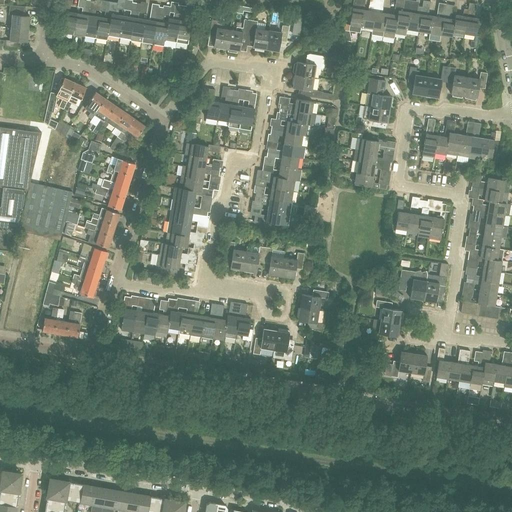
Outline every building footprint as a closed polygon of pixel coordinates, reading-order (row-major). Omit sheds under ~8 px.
[(76,13),(69,11),(70,0),(63,0),(62,11),(64,11),(61,32),(72,34),(73,29),(76,13)] [(84,0),(83,14),(76,13),(73,29),(72,34),(83,36),(84,31),(88,0),(84,0)] [(91,15),(93,0),(92,0),(88,0),(84,31),(83,36),(94,38),(95,33),(98,16),(91,15)] [(357,0),(352,0),(348,31),(360,32),(360,30),(360,27),(363,10),(358,9),(359,8),(356,7),(357,0)] [(360,30),(371,32),(371,29),(376,0),(369,0),(369,5),(371,6),(370,11),(368,11),(363,10),(360,27),(360,30)] [(383,31),(386,13),(379,12),(379,8),(382,7),(383,0),(376,0),(371,29),(371,32),(370,35),(382,37),(383,31)] [(405,36),(406,30),(409,13),(402,12),(403,0),(395,0),(394,7),(398,8),(395,28),(394,33),(394,34),(405,36)] [(108,1),(106,10),(111,11),(108,30),(107,34),(118,36),(119,32),(122,15),(115,14),(116,2),(108,1)] [(417,31),(428,33),(431,16),(427,16),(429,2),(422,1),(421,7),(417,31)] [(122,15),(119,32),(118,36),(129,38),(130,34),(135,2),(130,2),(128,16),(122,15)] [(141,36),(144,19),(137,18),(139,3),(135,2),(130,34),(129,38),(129,40),(140,42),(141,36)] [(148,20),(144,19),(141,36),(140,42),(152,43),(153,38),(158,6),(158,4),(151,3),(148,20)] [(440,35),(445,4),(437,3),(435,17),(431,16),(428,33),(440,35)] [(463,34),(475,36),(478,19),(473,18),(475,4),(468,3),(467,9),(463,34)] [(167,23),(164,39),(175,41),(181,5),(177,4),(176,13),(173,12),(172,16),(172,18),(167,18),(166,23),(167,23)] [(451,37),(452,32),(454,20),(446,19),(449,5),(445,4),(440,35),(451,37)] [(185,5),(181,5),(175,41),(187,43),(190,22),(186,21),(187,12),(185,11),(185,5)] [(11,14),(10,27),(28,29),(29,16),(24,16),(25,7),(9,6),(9,14),(11,14)] [(162,7),(158,6),(153,38),(152,43),(163,45),(164,39),(167,23),(166,23),(160,22),(162,7)] [(409,13),(406,30),(417,31),(421,7),(417,6),(416,14),(414,14),(409,13)] [(394,33),(395,28),(398,8),(394,7),(393,15),(386,13),(383,31),(382,37),(393,39),(394,34),(394,33)] [(452,32),(463,34),(467,9),(464,9),(462,16),(455,15),(454,20),(452,32)] [(95,33),(94,38),(106,40),(107,34),(108,30),(111,11),(106,10),(105,17),(98,16),(95,33)] [(302,16),(295,15),(292,34),(299,35),(302,16)] [(212,46),(226,49),(229,30),(217,28),(218,20),(211,19),(208,35),(214,36),(212,46)] [(235,31),(229,30),(226,49),(227,49),(226,51),(236,53),(236,50),(239,51),(242,33),(248,34),(250,20),(243,19),(242,28),(236,27),(235,31)] [(250,20),(248,34),(253,35),(251,47),(253,47),(252,50),(262,51),(262,49),(264,49),(268,30),(264,30),(265,24),(256,22),(256,21),(250,20)] [(280,32),(268,30),(264,49),(277,51),(279,41),(285,42),(288,26),(281,25),(280,32)] [(0,39),(0,45),(19,48),(20,42),(27,42),(28,29),(10,27),(9,40),(0,39)] [(293,74),(312,77),(314,69),(320,70),(322,68),(322,65),(321,63),(322,57),(321,56),(308,54),(305,54),(305,55),(308,54),(309,56),(308,63),(295,61),(295,62),(292,64),(291,72),(293,74)] [(141,66),(139,78),(146,79),(148,67),(141,66)] [(439,79),(427,77),(424,96),(437,98),(440,82),(445,82),(448,67),(441,66),(439,79)] [(411,94),(424,96),(427,77),(415,75),(416,68),(409,67),(406,82),(412,83),(411,94)] [(448,67),(445,82),(452,83),(450,94),(452,94),(452,97),(461,99),(462,96),(463,96),(466,77),(454,75),(455,68),(448,67)] [(466,77),(463,96),(464,96),(464,99),(473,101),(474,98),(476,98),(477,88),(484,89),(486,73),(480,72),(478,79),(466,77)] [(330,100),(331,94),(310,91),(312,77),(293,74),(291,88),(299,89),(298,95),(330,100)] [(57,92),(56,96),(57,96),(62,98),(59,107),(60,107),(63,108),(74,82),(64,78),(63,79),(61,78),(58,84),(60,84),(58,90),(57,92)] [(383,90),(384,83),(385,83),(385,82),(369,79),(365,106),(388,110),(390,97),(378,95),(379,90),(383,90)] [(85,87),(74,82),(63,108),(67,110),(70,102),(77,105),(85,87)] [(204,118),(216,119),(219,103),(212,102),(213,90),(207,89),(205,100),(207,101),(204,118)] [(224,102),(223,103),(219,103),(216,119),(227,121),(232,90),(228,89),(226,100),(224,102)] [(238,128),(238,123),(241,106),(234,105),(237,90),(232,90),(227,121),(229,121),(228,126),(238,128)] [(94,114),(105,98),(95,91),(84,107),(91,112),(88,117),(91,119),(94,114)] [(249,107),(241,106),(238,123),(238,128),(250,130),(251,125),(253,108),(256,93),(251,92),(249,107)] [(115,105),(105,98),(94,114),(100,118),(94,128),(98,130),(101,126),(115,105)] [(278,108),(278,109),(310,114),(312,102),(294,99),(294,104),(286,103),(286,105),(277,104),(276,108),(278,108)] [(114,128),(117,123),(125,112),(115,105),(101,126),(104,128),(107,123),(114,128)] [(356,118),(355,124),(356,124),(370,127),(375,127),(376,121),(386,123),(388,110),(365,106),(359,105),(357,118),(356,118)] [(49,125),(52,112),(53,112),(54,110),(52,110),(47,108),(44,122),(49,125)] [(315,115),(310,114),(278,109),(277,113),(288,114),(287,121),(291,122),(303,124),(303,125),(308,125),(313,126),(315,115)] [(117,137),(120,139),(134,118),(125,112),(117,123),(114,128),(120,132),(117,137)] [(144,126),(134,118),(120,139),(124,142),(127,137),(128,138),(132,133),(137,137),(144,126)] [(456,157),(459,135),(452,134),(454,122),(445,120),(444,130),(448,131),(444,155),(456,157)] [(270,130),(301,135),(306,136),(308,125),(303,125),(303,124),(291,122),(287,121),(286,121),(285,128),(270,126),(270,130)] [(459,135),(456,157),(467,159),(468,153),(473,122),(467,121),(464,136),(459,135)] [(473,122),(468,153),(480,155),(482,139),(478,138),(480,124),(473,122)] [(64,136),(70,126),(65,123),(60,133),(64,136)] [(28,190),(30,182),(41,132),(0,126),(0,186),(2,187),(0,203),(0,247),(13,250),(16,237),(20,209),(21,209),(24,190),(28,190)] [(64,136),(69,139),(75,128),(70,126),(64,136)] [(420,156),(432,158),(433,153),(436,136),(428,135),(430,128),(425,127),(420,156)] [(270,130),(269,134),(284,137),(282,144),(299,147),(301,135),(270,130)] [(433,153),(444,155),(448,131),(444,130),(442,137),(436,136),(433,153)] [(480,155),(490,157),(492,150),(496,151),(497,141),(493,140),(494,133),(490,132),(488,140),(482,139),(480,155)] [(97,133),(95,140),(101,142),(104,134),(97,133)] [(114,149),(120,139),(117,137),(110,147),(113,149),(114,149)] [(355,150),(358,150),(375,153),(376,149),(378,149),(378,146),(393,149),(394,142),(377,140),(377,142),(357,138),(355,150)] [(91,140),(89,146),(100,149),(101,144),(91,140)] [(183,154),(188,155),(205,158),(206,151),(218,153),(219,146),(207,144),(207,147),(185,143),(183,154)] [(267,148),(266,153),(297,158),(304,159),(305,148),(299,147),(282,144),(281,150),(267,148)] [(98,155),(100,149),(89,146),(87,151),(98,155)] [(353,161),(356,162),(388,167),(389,163),(382,162),(383,159),(374,158),(375,153),(358,150),(355,150),(353,161)] [(280,159),(279,166),(296,169),(297,158),(266,153),(265,157),(280,159)] [(218,167),(204,165),(205,158),(188,155),(186,166),(218,171),(218,167)] [(107,168),(113,170),(118,172),(131,176),(134,164),(117,158),(114,166),(108,164),(107,168)] [(78,170),(83,172),(86,161),(81,160),(78,170)] [(356,162),(354,173),(371,176),(373,169),(387,171),(388,167),(356,162)] [(180,177),(184,177),(202,180),(203,174),(217,176),(218,171),(186,166),(182,165),(180,177)] [(278,173),(271,172),(270,176),(272,176),(272,177),(288,180),(293,180),(298,181),(300,170),(296,169),(279,166),(278,173)] [(127,187),(131,176),(118,172),(113,170),(107,168),(106,172),(112,174),(109,181),(114,183),(127,187)] [(293,180),(288,180),(272,177),(272,176),(270,176),(271,172),(257,170),(256,178),(271,181),(270,188),(291,191),(293,180)] [(352,185),(357,185),(384,190),(385,185),(372,183),(373,181),(371,180),(371,176),(354,173),(352,185)] [(178,188),(182,188),(202,191),(201,196),(211,198),(212,189),(200,187),(202,180),(184,177),(180,177),(178,188)] [(471,182),(470,186),(503,192),(507,192),(509,181),(505,180),(491,178),(487,177),(486,182),(481,181),(479,181),(478,183),(471,182)] [(111,194),(123,198),(127,187),(114,183),(109,181),(103,179),(101,186),(91,183),(90,187),(96,189),(100,190),(106,192),(111,194)] [(72,192),(30,182),(28,190),(19,230),(59,240),(72,192)] [(85,186),(78,184),(74,195),(82,197),(85,186)] [(483,200),(488,201),(505,204),(507,192),(503,192),(470,186),(470,190),(477,192),(477,194),(484,195),(483,200)] [(194,195),(201,196),(202,191),(182,188),(178,188),(173,187),(171,198),(193,202),(194,195)] [(254,192),(253,197),(290,203),(291,191),(270,188),(269,194),(254,192)] [(106,192),(100,190),(96,189),(95,193),(109,198),(107,205),(120,209),(123,198),(111,194),(106,192)] [(253,201),(267,203),(266,210),(288,214),(290,203),(253,197),(253,201)] [(171,198),(169,210),(206,215),(206,212),(199,210),(199,208),(192,207),(193,202),(171,198)] [(394,229),(406,231),(408,214),(401,213),(403,201),(397,200),(395,212),(397,212),(394,229)] [(510,205),(505,204),(488,201),(487,208),(472,206),(471,210),(504,215),(508,216),(510,205)] [(442,220),(445,205),(440,204),(438,216),(436,216),(435,219),(431,218),(428,238),(439,240),(442,220)] [(97,219),(102,221),(115,225),(119,214),(101,208),(99,215),(93,213),(91,217),(96,219),(97,219)] [(421,216),(420,216),(417,233),(416,236),(428,238),(431,218),(428,217),(427,215),(428,215),(428,210),(425,209),(422,209),(421,216)] [(169,210),(168,221),(189,224),(190,220),(193,220),(195,218),(207,220),(208,216),(206,215),(169,210)] [(286,226),(288,214),(266,210),(265,217),(253,215),(252,222),(264,224),(265,222),(286,226)] [(504,215),(471,210),(470,214),(483,216),(483,219),(485,219),(485,220),(484,224),(502,227),(504,215)] [(417,233),(420,216),(408,214),(406,231),(417,233)] [(111,236),(115,225),(102,221),(97,219),(96,219),(94,225),(86,222),(84,227),(88,229),(99,232),(111,236)] [(203,234),(188,232),(189,224),(168,221),(166,232),(202,238),(203,234)] [(482,235),(500,238),(505,239),(507,228),(502,227),(484,224),(482,235)] [(99,232),(88,229),(87,233),(97,237),(95,243),(108,247),(111,236),(99,232)] [(166,232),(164,243),(168,244),(168,245),(180,247),(185,248),(186,240),(201,243),(202,238),(166,232)] [(482,235),(480,247),(498,250),(500,238),(482,235)] [(228,268),(242,270),(245,251),(232,249),(233,242),(227,241),(224,256),(230,257),(228,268)] [(159,242),(157,254),(193,260),(194,256),(179,253),(180,247),(168,245),(168,244),(164,243),(159,242)] [(245,251),(242,270),(255,272),(256,262),(262,263),(265,247),(258,246),(257,253),(245,251)] [(81,251),(80,255),(103,263),(107,251),(94,247),(93,252),(88,250),(87,253),(81,251)] [(266,274),(280,276),(283,257),(270,256),(271,248),(265,247),(262,263),(268,264),(266,274)] [(498,250),(480,247),(479,253),(468,251),(466,260),(476,261),(477,258),(496,261),(501,262),(503,251),(498,250)] [(295,260),(283,257),(280,276),(293,278),(294,268),(301,269),(303,253),(296,252),(295,260)] [(178,262),(185,263),(192,265),(193,260),(157,254),(156,254),(154,265),(155,266),(154,271),(167,273),(167,274),(175,275),(176,269),(178,262)] [(80,255),(78,259),(84,261),(82,268),(99,274),(103,263),(80,255)] [(477,258),(476,261),(483,262),(482,270),(499,273),(501,262),(496,261),(477,258)] [(425,282),(422,300),(435,302),(435,301),(436,292),(442,293),(447,265),(441,264),(439,276),(426,274),(425,282)] [(73,274),(72,278),(78,280),(96,286),(99,274),(82,268),(80,276),(73,274)] [(400,270),(397,290),(404,291),(404,287),(410,288),(409,298),(422,300),(425,282),(426,274),(425,270),(419,272),(419,270),(414,272),(400,270)] [(473,276),(466,275),(465,279),(498,284),(499,273),(482,270),(481,277),(474,276),(473,276)] [(96,286),(78,280),(72,278),(71,282),(77,284),(76,285),(81,287),(79,293),(92,297),(96,286)] [(480,285),(478,292),(496,295),(498,284),(465,279),(465,283),(472,284),(480,285)] [(46,292),(42,304),(48,306),(49,303),(58,306),(58,305),(59,298),(60,297),(51,294),(53,289),(54,283),(49,281),(46,292)] [(54,283),(53,289),(63,292),(64,287),(54,283)] [(53,289),(51,294),(61,297),(63,292),(53,289)] [(299,303),(298,307),(317,310),(319,298),(326,299),(327,292),(313,290),(312,296),(297,293),(296,302),(299,303)] [(478,292),(477,304),(480,304),(486,305),(492,306),(494,307),(496,295),(478,292)] [(124,308),(121,330),(131,332),(135,310),(131,309),(129,309),(131,297),(124,296),(122,308),(124,308)] [(142,333),(147,298),(145,297),(143,309),(141,309),(140,311),(135,310),(131,332),(142,333)] [(470,298),(462,297),(460,314),(466,315),(468,302),(469,303),(470,298)] [(147,298),(142,333),(153,335),(154,330),(157,313),(153,312),(155,299),(147,298)] [(167,298),(165,307),(168,308),(168,310),(169,311),(166,327),(167,327),(178,329),(181,312),(177,312),(173,311),(175,299),(167,298)] [(177,334),(188,336),(194,300),(189,300),(187,313),(181,312),(178,329),(177,334)] [(194,300),(188,336),(199,338),(203,316),(195,314),(198,301),(194,300)] [(376,300),(375,307),(382,308),(380,321),(399,324),(399,323),(401,323),(403,313),(401,312),(401,311),(390,309),(391,303),(376,300)] [(224,332),(223,337),(234,339),(235,334),(239,309),(238,309),(240,303),(235,302),(234,313),(231,313),(231,315),(226,315),(225,320),(223,332),(224,332)] [(217,304),(210,303),(208,317),(203,316),(199,338),(211,340),(217,304)] [(246,304),(240,303),(238,309),(239,309),(235,334),(243,335),(242,340),(249,341),(251,329),(248,328),(249,318),(244,317),(246,304)] [(477,304),(474,303),(472,316),(478,317),(480,304),(477,304)] [(223,305),(217,304),(211,340),(222,342),(223,337),(224,332),(223,332),(225,320),(220,319),(223,305)] [(492,306),(486,305),(484,318),(490,319),(492,306)] [(154,330),(166,332),(167,327),(166,327),(169,311),(168,310),(168,308),(165,307),(164,314),(157,313),(154,330)] [(315,323),(317,310),(298,307),(296,320),(306,322),(305,328),(321,330),(322,324),(315,323)] [(502,320),(504,308),(498,307),(496,319),(502,320)] [(54,333),(58,309),(52,308),(50,319),(44,318),(41,331),(54,333)] [(63,310),(58,309),(54,333),(65,335),(67,321),(61,320),(63,310)] [(67,321),(65,335),(77,337),(79,324),(73,323),(74,317),(72,317),(73,311),(69,310),(67,321)] [(399,324),(380,321),(373,319),(371,332),(369,339),(385,341),(386,336),(396,337),(399,324)] [(254,337),(252,353),(258,354),(259,347),(272,349),(275,331),(264,329),(264,328),(262,328),(261,332),(260,338),(260,340),(254,340),(255,338),(254,337)] [(272,356),(272,358),(273,357),(291,360),(294,342),(288,341),(288,339),(289,333),(289,332),(289,330),(278,328),(277,331),(275,331),(272,349),(273,349),(272,356)] [(306,341),(305,347),(315,348),(315,345),(307,337),(306,341)] [(435,378),(446,379),(449,362),(442,361),(444,349),(438,348),(436,360),(437,360),(435,378)] [(456,363),(449,362),(446,379),(458,381),(463,350),(458,349),(456,363)] [(458,381),(469,383),(472,365),(466,365),(468,351),(463,350),(458,381)] [(490,352),(482,350),(481,360),(484,360),(481,380),(480,385),(492,387),(492,382),(495,365),(488,364),(490,352)] [(397,371),(410,373),(413,354),(400,352),(398,362),(392,361),(390,377),(396,378),(397,371)] [(495,365),(492,382),(504,384),(509,353),(503,352),(502,361),(503,361),(503,366),(501,366),(495,365)] [(511,367),(511,363),(511,362),(511,353),(509,353),(504,384),(503,387),(511,387),(511,367)] [(428,383),(430,368),(424,367),(426,356),(413,354),(410,373),(422,375),(421,382),(428,383)] [(479,367),(472,365),(469,383),(480,385),(481,380),(484,360),(481,360),(479,367)] [(467,403),(468,403),(478,404),(479,397),(468,396),(467,403)] [(0,489),(21,473),(4,471),(4,469),(0,467),(0,489)] [(0,489),(0,504),(16,507),(18,496),(21,497),(21,492),(20,492),(20,491),(19,491),(21,473),(0,489)] [(63,511),(65,500),(50,478),(47,496),(45,496),(44,501),(46,501),(44,511),(45,511),(46,511),(63,511)] [(68,482),(50,478),(65,500),(80,503),(80,502),(83,485),(83,484),(73,482),(73,480),(68,479),(68,482)] [(94,487),(83,485),(80,502),(91,504),(94,487)] [(91,504),(89,511),(94,511),(100,511),(102,506),(105,489),(94,487),(91,504)] [(105,489),(102,506),(113,508),(116,491),(105,489)] [(127,493),(116,491),(113,508),(124,510),(127,493)] [(136,511),(139,495),(127,493),(124,510),(136,511)] [(136,511),(135,511),(147,511),(150,497),(139,495),(136,511)] [(147,511),(168,511),(183,502),(166,499),(166,496),(161,495),(160,498),(150,496),(150,497),(147,511)] [(181,511),(183,502),(168,511),(181,511)] [(215,511),(217,503),(209,502),(206,504),(204,511),(215,511)] [(217,503),(215,511),(226,511),(227,507),(225,505),(217,503)]
